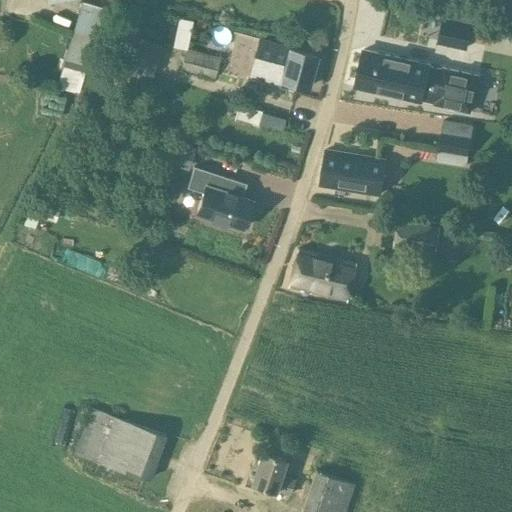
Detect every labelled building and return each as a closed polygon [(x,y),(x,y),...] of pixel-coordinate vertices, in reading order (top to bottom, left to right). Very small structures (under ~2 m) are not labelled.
[(55,86),(78,93),(84,73),(88,74),(107,9),(82,1),(59,76),(58,76),(55,86)] [(437,43),(467,49),(473,23),(442,17),(437,43)] [(122,67),(152,76),(161,42),(131,34),(130,35),(118,32),(114,50),(126,53),(122,67)] [(280,79),(307,86),(315,55),(273,43),(273,45),(256,41),(250,63),(269,68),(271,60),(284,64),(280,79)] [(180,69),(214,78),(219,59),(185,50),(180,69)] [(471,112),(479,76),(443,68),(443,70),(430,67),(431,65),(365,50),(356,86),(423,101),(423,99),(435,102),(435,104),(471,112)] [(438,147),(469,152),(471,136),(441,132),(438,147)] [(188,160),(192,148),(165,140),(159,159),(171,163),(173,155),(188,160)] [(320,184),(381,194),(385,160),(326,150),(320,184)] [(194,166),(187,186),(203,192),(196,213),(241,228),(242,225),(246,226),(250,214),(246,212),(251,199),(241,196),(245,183),(194,166)] [(393,247),(436,254),(441,226),(398,218),(393,247)] [(288,285),(346,299),(355,263),(296,248),(288,285)] [(148,479),(150,479),(165,435),(99,411),(90,408),(73,453),(81,456),(148,479)] [(274,490),(289,495),(294,480),(279,475),(284,460),(260,452),(250,484),(274,492),(274,490)] [(300,511),(344,511),(354,482),(315,469),(300,511)]
